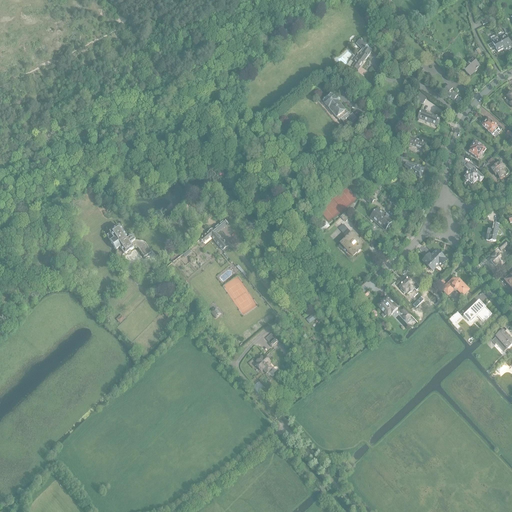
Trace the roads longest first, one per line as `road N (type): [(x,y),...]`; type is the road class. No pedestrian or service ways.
road 1 (track): [(305,195),(230,115),(226,79),(239,73),(249,26),(214,32),(166,19),(173,0)]
road 2 (track): [(511,477),(435,391),(373,449),(315,423),(286,425)]
road 3 (residential): [(444,191),(463,118),(511,72)]
road 4 (track): [(296,210),(322,188),(328,157),(380,127)]
